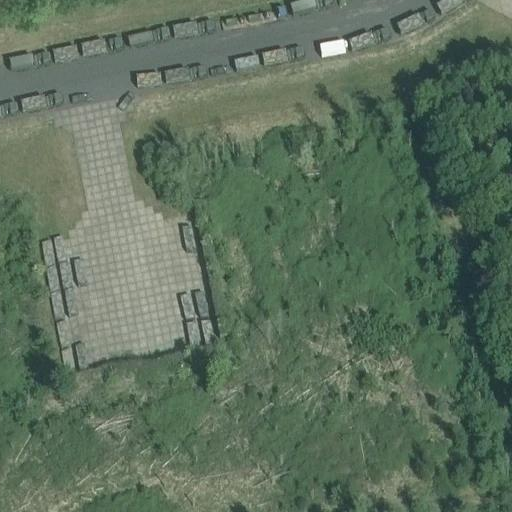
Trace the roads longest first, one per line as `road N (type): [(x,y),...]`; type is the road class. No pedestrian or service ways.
road 1 (unknown): [(511,471),(385,6)]
road 2 (unknown): [(0,89),(341,22),(385,6)]
